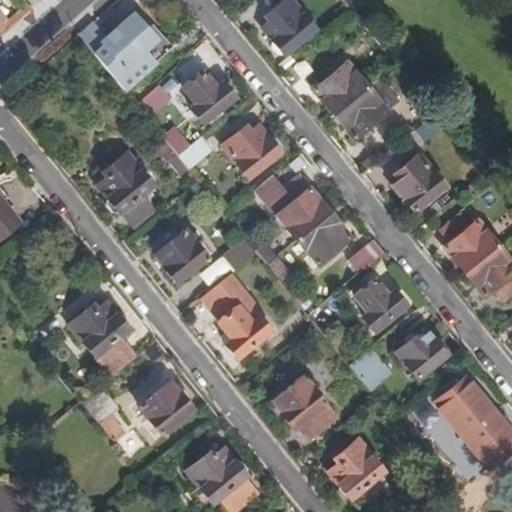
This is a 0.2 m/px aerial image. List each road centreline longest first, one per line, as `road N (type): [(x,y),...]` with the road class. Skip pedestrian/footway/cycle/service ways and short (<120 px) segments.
road 1 (residential): [(0,117),(320,511)]
road 2 (residential): [(197,0),(511,376)]
